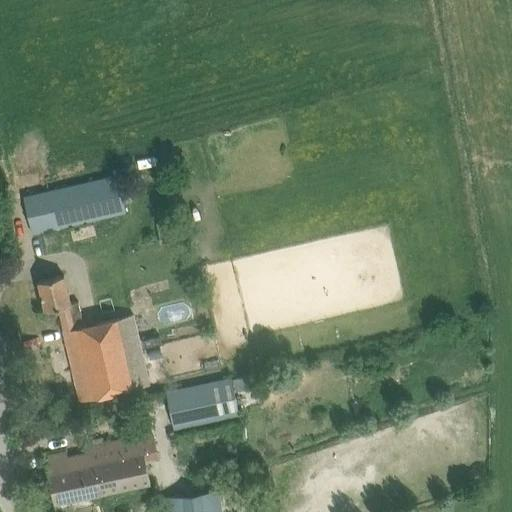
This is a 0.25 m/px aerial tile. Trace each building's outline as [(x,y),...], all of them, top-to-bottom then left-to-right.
[(33,233),(53,229),(127,212),(118,175),(25,196),(33,233)] [(199,205),(190,207),(195,224),(204,222),(199,205)] [(181,217),(158,221),(161,242),(184,238),(181,217)] [(80,400),(100,395),(152,384),(136,314),(85,326),(79,299),(73,301),(67,274),(39,281),(46,310),(58,307),(80,400)] [(304,367),(293,371),(295,378),(306,375),(304,367)] [(174,425),(239,412),(232,379),(167,391),(174,425)] [(65,452),(45,456),(55,502),(74,498),(150,482),(146,460),(159,457),(153,432),(150,432),(149,428),(142,429),(143,434),(141,434),(141,438),(88,449),(88,451),(70,455),(69,451),(65,452)] [(223,511),(221,491),(167,498),(168,511),(223,511)]
